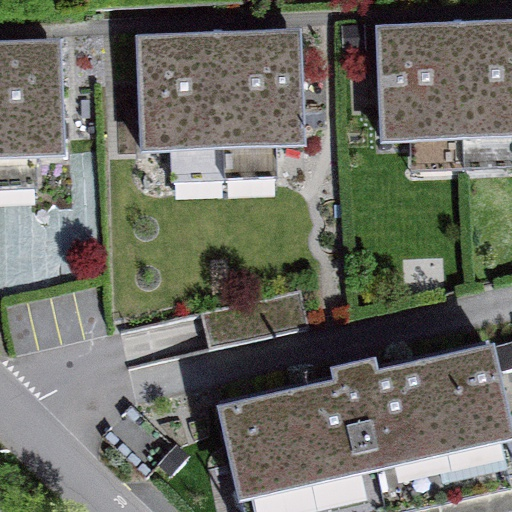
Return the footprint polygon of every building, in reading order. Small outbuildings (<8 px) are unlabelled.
[(511,33),(458,35),(458,50),(462,140),(511,138),(511,33)] [(382,144),(462,140),(458,50),(458,35),(378,39),(382,144)] [(218,45),(219,60),(222,150),(302,147),(298,42),(218,45)] [(142,154),(222,150),(219,60),(218,45),(138,48),(142,154)] [(0,54),(0,159),(63,157),(58,52),(0,54)] [(511,459),(487,350),(219,411),(241,511),(400,511),(511,487),(511,459)]
